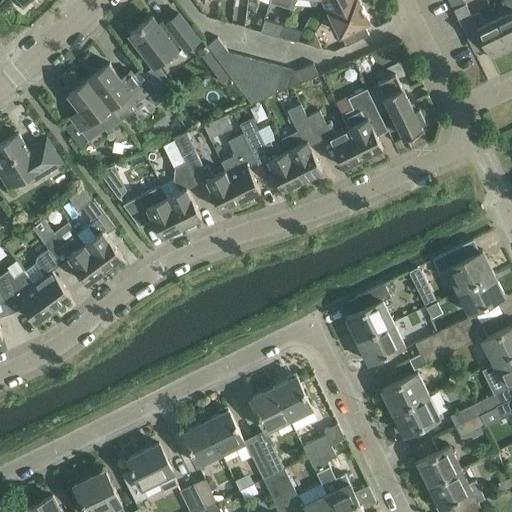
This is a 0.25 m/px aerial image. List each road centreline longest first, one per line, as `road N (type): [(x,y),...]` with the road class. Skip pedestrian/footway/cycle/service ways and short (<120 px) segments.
road 1 (residential): [(0,372),(61,342),(128,286),(199,247),(334,203),(472,140),(459,110)]
road 2 (residential): [(0,476),(307,333)]
road 3 (residential): [(402,511),(307,333)]
road 4 (residential): [(459,110),(405,0)]
road 5 (unclassified): [(0,83),(90,0)]
